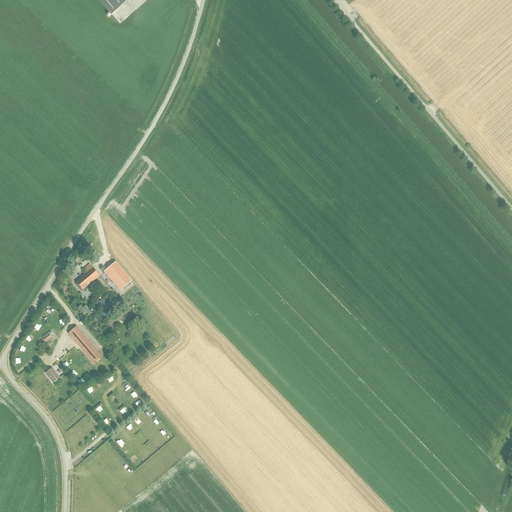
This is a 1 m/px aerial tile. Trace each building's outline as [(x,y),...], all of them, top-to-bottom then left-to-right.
[(99,0),(110,12),(109,13),(109,14),(108,14),(107,14),(107,15),(107,16),(108,16),(108,17),(109,17),(109,16),(110,16),(110,15),(110,14),(111,15),(111,14),(112,15),(129,0),(99,0)] [(82,257),(86,253),(82,248),(77,251),(82,257)] [(105,271),(104,272),(120,291),(121,290),(132,281),(116,262),(105,271)] [(82,290),(99,276),(93,268),(75,283),(82,290)] [(100,303),(98,305),(104,311),(112,304),(109,301),(107,303),(103,298),(99,302),(100,303)] [(88,315),(91,313),(85,306),(83,308),(81,305),(78,308),(83,315),(86,312),(88,315)] [(68,334),(78,345),(94,364),(102,357),(76,327),(68,334)] [(53,339),(56,337),(52,332),(43,339),(45,341),(51,337),(53,339)] [(57,380),(59,378),(52,368),(52,369),(50,369),(49,370),(49,371),(45,373),(53,383),(54,382),(55,382),(57,381),(57,380)]
